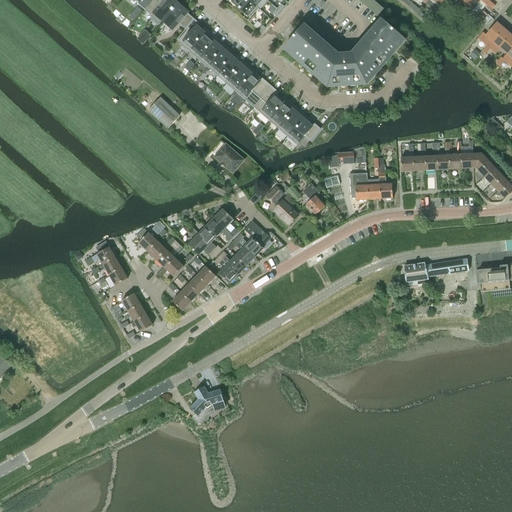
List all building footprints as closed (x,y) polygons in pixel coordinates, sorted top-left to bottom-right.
[(136,0),(139,2),(141,0),(150,0),(152,1),(144,10),(153,0),(136,0)] [(153,0),(144,10),(152,17),(153,14),(163,22),(179,4),(174,0),(153,0)] [(234,0),(232,2),(250,18),(258,9),(259,9),(256,6),(255,6),(248,0),(234,0)] [(372,0),(363,0),(362,2),(377,16),(383,9),(372,0)] [(481,1),(481,0),(462,0),(473,9),(481,1)] [(488,0),(481,0),(481,1),(492,10),(495,6),(488,0)] [(179,4),(163,22),(172,30),(178,23),(186,30),(194,20),(187,13),(188,12),(179,4)] [(479,15),(484,19),(488,15),(482,11),(479,15)] [(488,15),(484,19),(490,24),(494,20),(488,15)] [(187,31),(177,42),(190,52),(208,32),(208,31),(205,34),(197,27),(199,24),(194,20),(186,30),(187,31)] [(328,86),(367,83),(404,39),(382,20),(354,52),(337,53),(304,25),(285,48),(328,86)] [(483,33),(478,38),(487,46),(488,44),(490,46),(504,30),(497,24),(486,36),(483,33)] [(487,46),(482,51),(486,54),(490,49),(496,54),(501,48),(500,48),(511,36),(504,30),(490,46),(488,44),(487,46)] [(208,32),(190,52),(191,54),(199,60),(217,39),(214,42),(211,39),(214,37),(208,32)] [(507,54),(511,48),(511,36),(500,48),(501,48),(507,54)] [(217,39),(199,60),(207,67),(208,68),(224,50),(223,50),(220,47),(223,44),(217,39)] [(224,50),(208,68),(209,69),(217,76),(233,58),(230,55),(232,52),(226,47),(223,50),(224,50)] [(504,58),(503,60),(504,61),(511,67),(511,48),(507,54),(504,58)] [(471,56),(475,60),(480,54),(476,50),(471,56)] [(233,58),(217,76),(225,83),(226,84),(242,66),(239,63),(241,60),(235,55),(233,58)] [(503,60),(504,58),(502,56),(496,63),(500,66),(504,61),(503,60)] [(242,66),(226,84),(227,85),(235,92),(251,74),(254,71),(248,66),(245,69),(242,66)] [(251,74),(235,92),(244,99),(251,105),(258,97),(252,91),(260,82),(260,81),(256,78),(251,74)] [(258,97),(251,105),(253,107),(254,108),(261,100),(267,105),(276,95),(276,96),(279,93),(271,86),(262,79),(260,81),(260,82),(252,91),(258,97)] [(261,100),(254,108),(261,114),(269,121),(285,103),(276,96),(276,95),(267,105),(261,100)] [(148,111),(167,129),(180,116),(161,98),(148,111)] [(285,103),(269,121),(277,128),(278,129),(294,111),(291,108),(293,106),(287,100),(285,103)] [(294,111),(278,129),(280,131),(287,137),(305,116),(300,111),(298,114),(294,111)] [(303,119),(287,137),(297,145),(299,143),(300,143),(305,137),(310,141),(320,129),(314,124),(312,127),(308,123),(304,119),(303,119)] [(494,120),(489,124),(499,133),(503,128),(494,120)] [(469,148),(461,148),(461,149),(461,155),(462,169),(474,169),(473,155),(472,142),(468,142),(469,148)] [(445,156),(437,157),(438,171),(450,170),(449,156),(449,150),(448,143),(444,143),(445,150),(445,156)] [(226,167),(233,173),(244,161),(226,145),(215,157),(222,163),(221,164),(226,168),(226,167)] [(365,149),(354,152),(354,155),(355,165),(366,164),(365,149)] [(511,186),(482,154),(473,155),(474,169),(476,169),(505,200),(511,193),(511,186)] [(354,155),(338,156),(338,166),(340,166),(355,165),(354,155)] [(461,155),(449,156),(450,170),(462,169),(461,155)] [(425,157),(413,158),(414,172),(426,171),(425,157)] [(437,157),(425,157),(426,171),(438,171),(437,157)] [(406,158),(401,159),(402,173),(414,172),(413,158),(406,158)] [(379,169),(379,180),(381,200),(393,199),(392,185),(386,185),(385,165),(379,165),(379,169)] [(352,175),(350,175),(351,187),(351,199),(356,199),(356,201),(369,200),(367,181),(368,181),(367,174),(361,174),(352,175)] [(368,181),(367,181),(369,200),(381,200),(379,180),(368,181)] [(282,184),(280,186),(286,193),(287,191),(290,195),(296,202),(301,197),(295,191),(291,186),(289,189),(283,183),(282,184)] [(325,207),(316,196),(320,193),(311,184),(303,192),(311,201),(306,205),(316,216),(325,207)] [(267,197),(274,204),(283,195),(276,188),(267,197)] [(288,195),(284,199),(289,203),(293,200),(288,195)] [(277,207),(274,211),(289,225),(298,216),(283,201),(280,198),(274,204),(277,207)] [(225,229),(234,220),(223,209),(214,218),(225,229)] [(230,233),(225,229),(214,218),(206,227),(217,238),(222,233),(227,237),(225,238),(229,242),(234,237),(230,233)] [(253,222),(244,230),(249,234),(257,226),(253,222)] [(257,226),(249,234),(253,238),(261,230),(257,226)] [(212,243),(217,238),(206,227),(197,236),(217,255),(222,250),(218,246),(217,247),(212,243)] [(230,233),(234,237),(239,232),(235,229),(230,233)] [(261,230),(253,238),(253,239),(253,238),(257,242),(265,234),(261,230)] [(148,252),(158,242),(149,233),(139,244),(148,252)] [(243,239),(240,243),(245,247),(256,258),(264,249),(263,247),(270,239),(274,236),(274,235),(271,233),(269,233),(267,233),(265,234),(257,242),(253,238),(253,239),(248,244),(243,239)] [(236,239),(240,243),(245,238),(241,234),(236,239)] [(212,260),(217,255),(197,236),(189,245),(199,256),(205,250),(209,255),(208,256),(212,260)] [(236,246),(240,243),(236,239),(231,244),(235,248),(236,246)] [(167,251),(160,244),(158,242),(148,252),(157,261),(167,251)] [(241,251),(236,256),(247,267),(256,258),(245,247),(240,243),(236,246),(241,251)] [(103,266),(116,258),(109,248),(97,255),(103,266)] [(166,269),(175,259),(167,251),(157,261),(166,269)] [(224,252),(219,257),(223,260),(228,256),(224,252)] [(226,257),(223,260),(228,265),(238,276),(247,267),(236,256),(231,262),(226,257)] [(219,257),(214,262),(218,266),(220,263),(222,265),(222,266),(224,269),(219,274),(230,285),(238,276),(228,265),(223,260),(219,257)] [(110,276),(122,269),(116,258),(103,266),(110,276)] [(184,267),(182,265),(175,259),(166,269),(174,277),(184,267)] [(406,278),(399,279),(400,286),(407,285),(407,283),(429,281),(429,278),(469,271),(467,259),(426,266),(425,263),(404,267),(406,278)] [(509,281),(511,280),(511,265),(508,266),(500,266),(500,268),(478,271),(480,284),(509,281)] [(198,276),(208,286),(216,277),(206,267),(198,276)] [(122,269),(110,276),(116,287),(128,279),(122,269)] [(200,295),(208,286),(198,276),(189,285),(200,295)] [(191,303),(200,295),(189,285),(181,293),(191,303)] [(183,312),(191,303),(181,293),(172,302),(183,312)] [(128,312),(140,305),(134,294),(122,301),(128,312)] [(134,322),(147,315),(140,305),(128,312),(134,322)] [(147,315),(134,322),(140,333),(153,326),(147,315)] [(0,378),(10,366),(0,357),(0,378)] [(225,406),(221,390),(209,394),(205,387),(194,393),(198,400),(190,409),(202,420),(209,413),(216,409),(225,406)]
